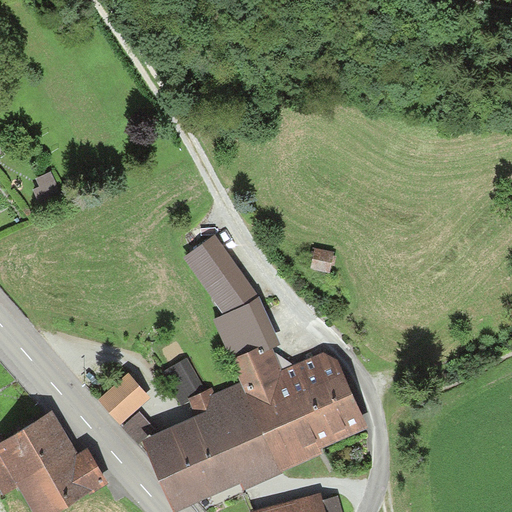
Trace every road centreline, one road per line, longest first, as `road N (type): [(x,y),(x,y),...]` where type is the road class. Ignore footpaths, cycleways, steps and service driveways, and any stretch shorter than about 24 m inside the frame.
road 1 (unclassified): [(366,511),(379,485),(380,447),(366,393),(219,201)]
road 2 (tertiary): [(0,322),(166,511)]
road 3 (track): [(219,201),(93,0)]
